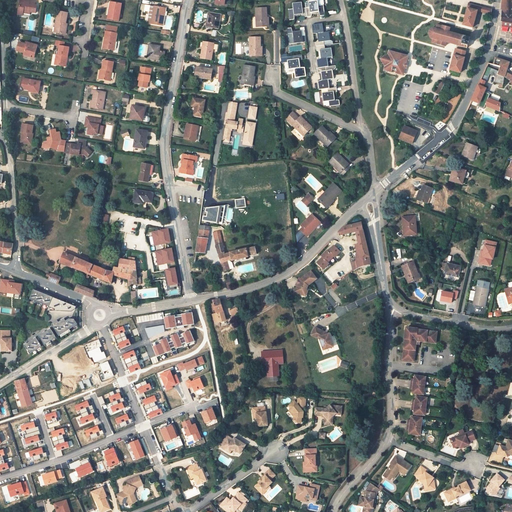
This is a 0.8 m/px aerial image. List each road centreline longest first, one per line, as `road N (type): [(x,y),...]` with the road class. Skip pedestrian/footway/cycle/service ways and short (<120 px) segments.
road 1 (residential): [(190,0),(165,159),(191,301)]
road 2 (residential): [(191,301),(282,277),(360,207)]
road 3 (residential): [(374,195),(452,127),(486,53)]
road 4 (residential): [(19,271),(9,135)]
road 5 (residential): [(393,309),(386,440)]
road 6 (residential): [(393,309),(464,325),(511,323)]
